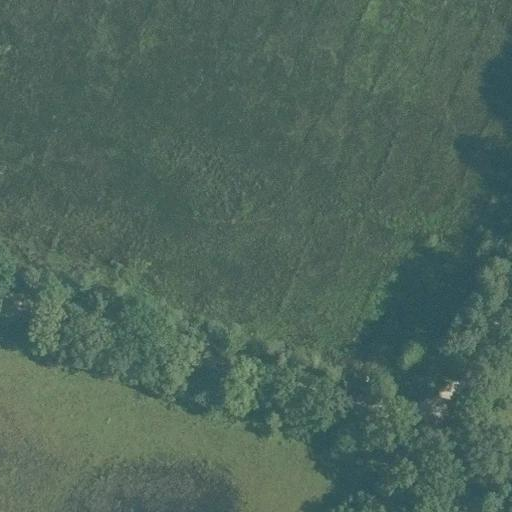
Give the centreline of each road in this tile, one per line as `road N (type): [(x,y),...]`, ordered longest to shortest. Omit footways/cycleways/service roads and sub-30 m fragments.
road 1 (track): [(433,409),(349,403),(0,293)]
road 2 (track): [(433,409),(474,367),(511,294)]
